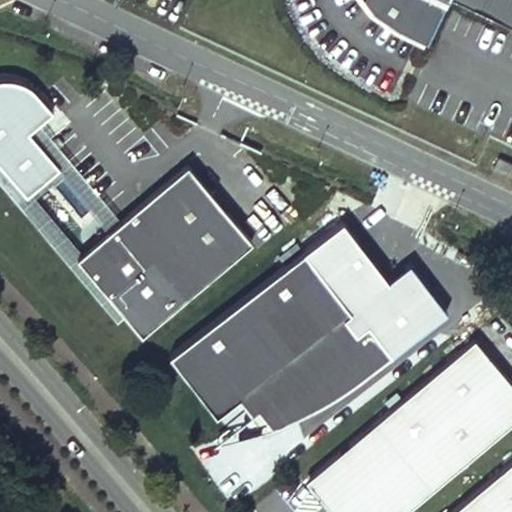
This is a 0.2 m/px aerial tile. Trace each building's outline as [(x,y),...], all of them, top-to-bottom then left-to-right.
[(511,0),(364,0),(365,0),(369,5),(374,10),(379,14),(384,18),(390,21),(398,26),(427,40),(445,0),(459,0),(511,24),(511,0)] [(0,156),(26,188),(59,161),(15,105),(39,86),(35,82),(29,77),(22,74),(14,72),(6,71),(0,71),(0,156)] [(511,162),(498,156),(493,167),(511,175),(511,173),(511,162)] [(76,251),(138,329),(251,239),(189,160),(109,224),(76,251)] [(109,224),(61,163),(27,190),(76,251),(109,224)] [(296,413),(309,407),(320,401),(335,392),(350,382),(390,351),(366,321),(354,330),(339,342),(326,326),(342,314),(349,309),(302,249),(168,353),(215,414),(238,396),(260,379),(273,395),(265,401),(279,420),(286,417),(296,413)] [(76,258),(69,264),(117,321),(124,315),(76,258)] [(354,330),(342,314),(326,326),(339,342),(354,330)] [(398,511),(511,417),(511,386),(471,338),(306,475),(336,511),(398,511)] [(260,379),(238,396),(250,412),(265,401),(273,395),(260,379)] [(260,427),(279,420),(265,401),(250,412),(249,413),(260,427)] [(511,511),(511,456),(445,511),(511,511)]
